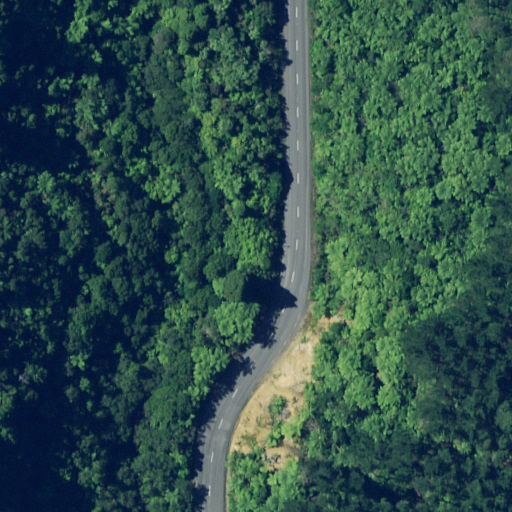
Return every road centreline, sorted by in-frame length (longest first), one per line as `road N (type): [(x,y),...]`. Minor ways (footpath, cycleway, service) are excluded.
road 1 (unclassified): [(203,511),(217,399),(281,291),(283,0)]
road 2 (track): [(52,511),(50,400),(61,312),(93,248),(74,0)]
